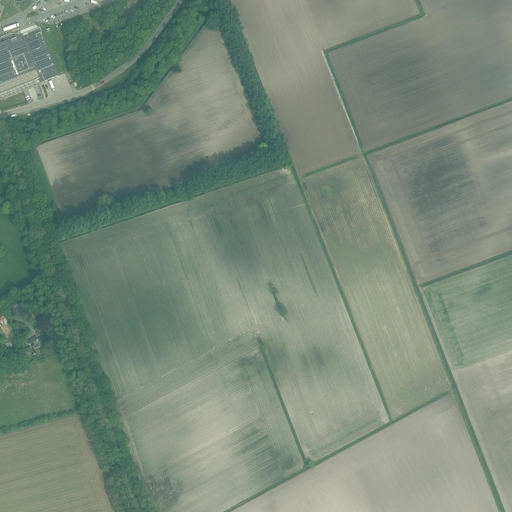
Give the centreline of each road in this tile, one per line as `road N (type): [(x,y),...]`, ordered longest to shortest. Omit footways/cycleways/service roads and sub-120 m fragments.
road 1 (track): [(139,511),(4,115)]
road 2 (unclassified): [(0,116),(119,72),(177,0)]
